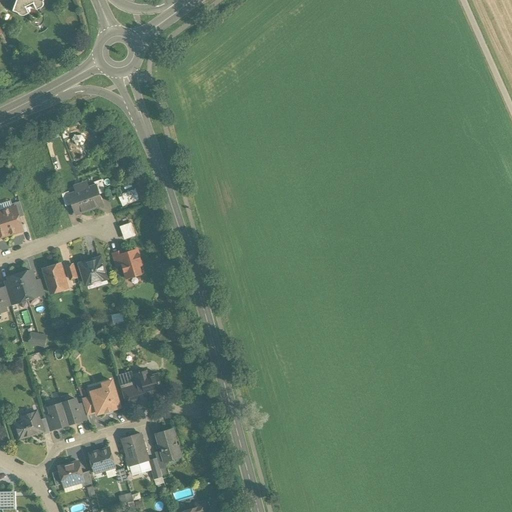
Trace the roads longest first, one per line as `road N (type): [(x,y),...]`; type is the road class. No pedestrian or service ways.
road 1 (tertiary): [(145,126),(259,511)]
road 2 (residential): [(186,412),(61,448),(36,480)]
road 3 (track): [(511,111),(462,0)]
